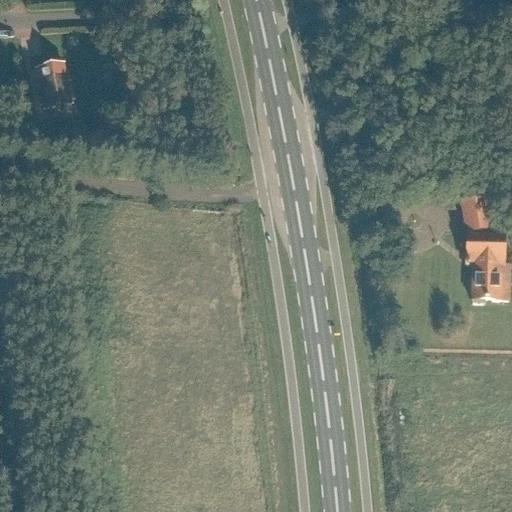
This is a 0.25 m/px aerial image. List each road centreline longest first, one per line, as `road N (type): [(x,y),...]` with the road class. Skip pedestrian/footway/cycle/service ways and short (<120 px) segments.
road 1 (secondary): [(336,511),(316,316),(255,0)]
road 2 (track): [(0,177),(220,200),(293,189)]
road 3 (residential): [(0,26),(140,0)]
